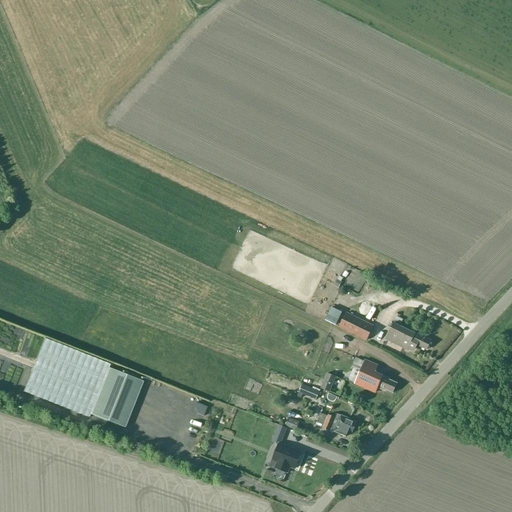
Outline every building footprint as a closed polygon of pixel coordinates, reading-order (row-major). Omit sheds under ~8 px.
[(341,311),(330,306),(324,319),(335,324),(341,311)] [(339,327),(366,340),(373,326),(346,313),(339,327)] [(414,349),(417,345),(426,350),(431,340),(415,333),(393,323),(385,339),(407,350),(409,347),(414,349)] [(90,414),(122,427),(141,380),(109,367),(110,365),(44,338),(23,391),(89,417),(90,414)] [(384,390),(385,389),(392,392),(396,383),(389,380),(389,379),(382,376),(381,377),(374,374),(378,366),(365,361),(355,384),(368,390),(371,382),(378,385),(377,387),(384,390)] [(321,389),(329,392),(336,377),(327,373),(321,389)] [(15,375),(12,386),(17,387),(20,376),(15,375)] [(299,393),(316,400),(320,392),(302,384),(299,393)] [(328,395),(327,397),(328,400),(329,401),(331,402),(333,402),(335,401),(336,400),(337,397),(328,393),(328,395)] [(333,422),(334,417),(328,415),(328,416),(320,413),(315,425),(323,428),(329,430),(330,429),(341,434),(341,435),(346,437),(348,431),(352,432),(356,422),(340,415),(337,423),(333,422)] [(275,436),(280,438),(285,427),(279,425),(275,436)] [(283,446),(277,461),(282,463),(280,470),(291,474),(294,468),(299,470),(305,455),(283,446)]
